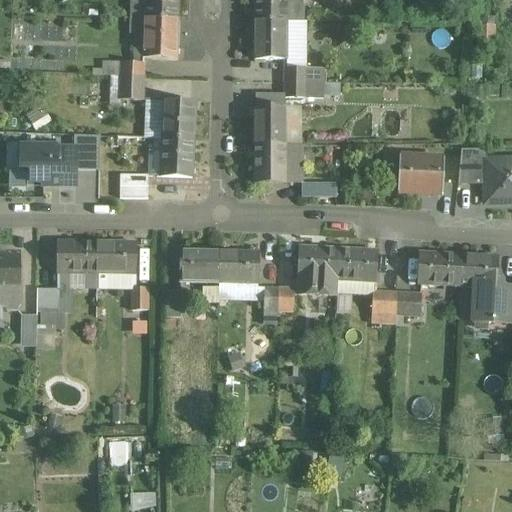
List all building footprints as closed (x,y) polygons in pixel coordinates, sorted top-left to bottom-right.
[(177,0),(146,0),(146,19),(177,21),(177,0)] [(254,0),(255,22),(256,22),(286,22),(299,22),(301,22),(301,8),(301,5),(299,2),(296,0),(294,0),(254,0)] [(177,21),(146,19),(146,35),(145,54),(145,58),(177,59),(177,21)] [(286,22),(256,22),(257,60),(286,60),(286,22)] [(491,26),(478,26),(478,48),(491,48),(491,26)] [(146,35),(133,34),(133,54),(145,54),(146,35)] [(143,79),(118,77),(117,100),(142,101),(143,79)] [(193,103),(163,102),(161,140),(192,142),(193,103)] [(285,108),(260,108),(257,108),(256,147),(285,146),(285,108)] [(192,142),(161,140),(160,177),(191,179),(192,142)] [(285,184),(285,146),(256,147),(256,184),(285,184)] [(52,148),(21,148),(21,169),(31,169),(31,184),(43,184),(43,188),(51,188),(51,184),(75,184),(75,151),(51,150),(52,148)] [(486,151),(461,151),(457,187),(485,186),(485,163),(486,163),(486,151)] [(444,160),(399,158),(397,194),(442,196),(444,160)] [(511,162),(486,163),(485,163),(485,186),(486,204),(511,203),(511,162)] [(147,177),(126,177),(126,190),(147,191),(147,177)] [(335,184),(301,185),(301,199),(335,198),(335,184)] [(96,244),(57,243),(57,289),(96,289),(96,244)] [(135,244),(96,244),(96,289),(132,290),(135,290),(135,244)] [(339,250),(299,248),(297,296),(336,298),(337,282),(339,251),(339,250)] [(339,251),(337,282),(376,284),(377,253),(339,251)] [(219,253),(182,253),(182,284),(219,284),(219,253)] [(257,254),(219,253),(219,284),(257,285),(257,254)] [(458,256),(420,254),(418,284),(456,286),(458,257),(458,256)] [(19,308),(19,257),(0,257),(0,307),(4,308),(7,312),(17,312),(19,308)] [(497,259),(458,257),(456,286),(456,288),(490,290),(488,324),(511,325),(511,289),(502,289),(503,287),(498,282),(496,282),(497,259)] [(264,288),(264,313),(295,314),(295,289),(264,288)] [(135,290),(132,290),(132,312),(147,312),(147,291),(135,290)] [(59,291),(37,291),(37,314),(41,314),(58,314),(58,292),(59,292),(59,291)] [(373,291),(372,325),(396,325),(396,317),(422,318),(423,293),(373,291)] [(180,292),(166,292),(166,318),(180,318),(180,292)] [(58,314),(41,314),(40,330),(42,330),(42,333),(54,334),(54,331),(62,331),(63,314),(58,314)] [(37,318),(22,318),(21,346),(36,346),(37,318)] [(128,465),(125,442),(107,444),(110,467),(128,465)] [(155,508),(154,494),(133,495),(133,509),(155,508)]
